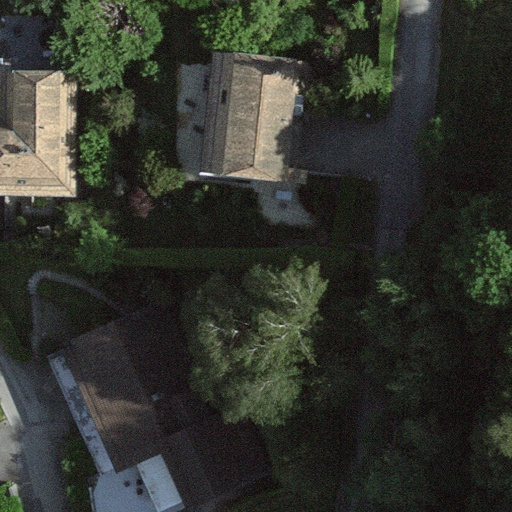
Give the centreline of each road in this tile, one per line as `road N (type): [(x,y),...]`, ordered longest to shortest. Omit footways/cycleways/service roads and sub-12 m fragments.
road 1 (residential): [(418,0),(364,511)]
road 2 (residential): [(54,511),(35,412),(0,354)]
